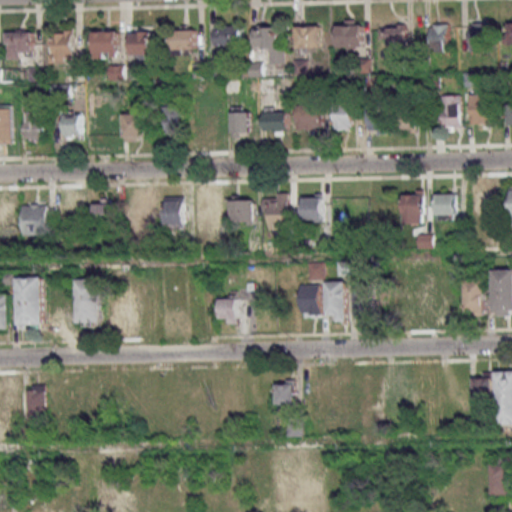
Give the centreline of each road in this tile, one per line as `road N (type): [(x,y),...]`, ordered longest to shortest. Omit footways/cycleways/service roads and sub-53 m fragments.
road 1 (residential): [(0,359),(511,347)]
road 2 (residential): [(511,162),(0,173)]
